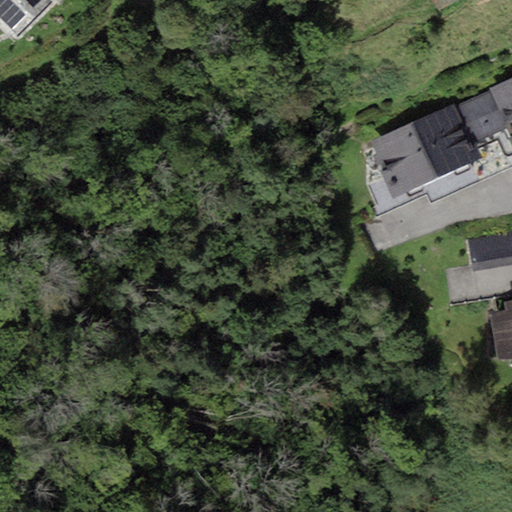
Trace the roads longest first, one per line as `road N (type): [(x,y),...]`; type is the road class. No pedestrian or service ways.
road 1 (track): [(0,152),(226,0)]
road 2 (residential): [(511,207),(383,236)]
